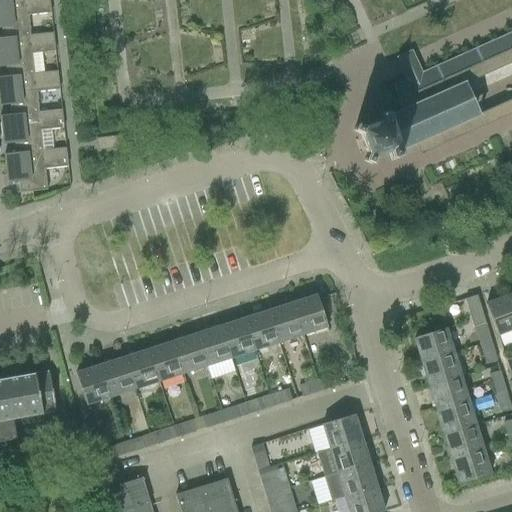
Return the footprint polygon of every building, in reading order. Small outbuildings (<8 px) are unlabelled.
[(8,0),(0,1),(0,28),(1,28),(2,39),(2,40),(30,37),(30,36),(29,28),(27,16),(50,13),(48,0),(8,0)] [(357,125),(354,133),(361,136),(367,155),(364,163),(367,164),(372,166),(374,159),(388,154),(390,162),(402,158),(400,152),(416,144),(421,155),(424,154),(424,153),(511,113),(511,100),(480,114),(466,83),(511,62),(511,32),(422,73),(420,70),(418,71),(420,74),(408,79),(407,76),(405,77),(406,80),(393,86),(399,99),(396,101),(401,111),(389,117),(388,112),(381,115),(383,122),(367,127),(364,128),(357,125)] [(2,39),(0,39),(0,67),(5,67),(6,77),(6,78),(34,75),(34,74),(33,67),(32,54),(55,52),(53,34),(30,37),(2,40),(2,39)] [(6,77),(0,77),(0,106),(2,106),(9,105),(11,116),(38,113),(36,97),(36,93),(59,90),(57,72),(34,75),(6,78),(6,77)] [(11,116),(0,116),(0,122),(0,124),(2,138),(3,145),(7,144),(14,143),(15,154),(15,155),(42,152),(42,151),(41,139),(40,131),(63,128),(61,111),(38,113),(11,116)] [(95,140),(96,143),(97,152),(123,149),(121,137),(95,140)] [(15,154),(3,155),(5,162),(6,176),(7,183),(11,183),(18,182),(19,194),(47,191),(44,169),(68,167),(66,149),(42,152),(15,155),(15,154)] [(317,295),(292,304),(302,335),(327,327),(317,295)] [(511,329),(511,301),(509,295),(485,304),(497,335),(511,329)] [(292,304),(268,311),(278,343),(302,335),(292,304)] [(268,311),(244,319),(254,351),(278,343),(268,311)] [(244,319),(220,327),(230,359),(254,351),(244,319)] [(474,326),(479,345),(490,342),(484,323),(474,326)] [(220,327),(196,335),(206,366),(230,359),(220,327)] [(414,338),(421,363),(453,353),(446,328),(414,338)] [(196,335),(172,342),(182,374),(206,366),(196,335)] [(172,342),(148,350),(158,382),(182,374),(172,342)] [(490,342),(479,345),(485,363),(496,360),(490,342)] [(148,350),(124,358),(134,390),(158,382),(148,350)] [(421,363),(429,387),(461,377),(453,353),(421,363)] [(124,358),(100,366),(110,397),(134,390),(124,358)] [(110,397),(100,366),(75,374),(86,405),(110,397)] [(0,442),(14,440),(11,420),(55,412),(47,371),(0,379),(0,442)] [(488,374),(494,393),(505,390),(499,371),(488,374)] [(336,374),(317,381),(320,391),(339,385),(336,374)] [(429,387),(436,411),(468,401),(461,377),(429,387)] [(320,391),(317,381),(298,387),(302,397),(320,391)] [(287,390),(269,396),(272,406),(291,400),(287,390)] [(505,390),(494,393),(500,412),(510,408),(505,390)] [(272,406),(269,396),(250,402),(254,412),(272,406)] [(436,411),(443,435),(475,425),(468,401),(436,411)] [(240,405),(220,411),(223,422),(243,416),(240,405)] [(223,422),(220,411),(202,417),(206,428),(223,422)] [(321,424),(329,450),(361,440),(353,414),(321,424)] [(511,419),(503,423),(509,442),(511,440),(511,419)] [(191,421),(172,427),(175,437),(195,431),(191,421)] [(443,435),(451,459),(483,450),(475,425),(443,435)] [(175,437),(172,427),(154,433),(157,443),(175,437)] [(143,436),(124,442),(128,453),(147,447),(143,436)] [(329,450),(336,473),(368,464),(361,440),(329,450)] [(128,453),(124,442),(106,448),(109,459),(128,453)] [(261,444),(250,447),(252,453),(258,471),(269,468),(263,450),(261,444)] [(483,450),(451,459),(457,481),(458,484),(469,481),(490,474),(486,461),(483,450)] [(333,501),(344,497),(376,488),(368,464),(336,473),(323,477),(331,501),(333,501)] [(263,490),(265,495),(288,488),(282,469),(270,473),(269,468),(258,471),(263,490)] [(150,511),(148,504),(149,504),(149,503),(148,503),(145,492),(145,490),(144,491),(141,480),(142,480),(141,479),(107,489),(108,491),(108,490),(112,501),(111,501),(111,502),(112,502),(115,511),(150,511)] [(175,495),(179,511),(236,511),(226,479),(175,495)] [(265,495),(270,511),(295,511),(288,488),(265,495)] [(344,497),(333,501),(336,511),(383,511),(376,488),(367,490),(344,497)]
